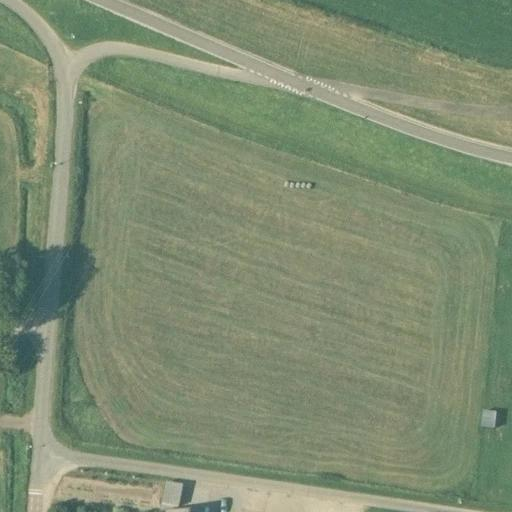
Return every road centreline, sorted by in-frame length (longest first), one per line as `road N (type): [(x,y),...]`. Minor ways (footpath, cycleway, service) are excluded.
road 1 (tertiary): [(38,459),(66,74)]
road 2 (residential): [(416,511),(38,459)]
road 3 (tertiary): [(286,80),(511,161)]
road 4 (tertiary): [(286,80),(115,48),(87,53),(66,74)]
road 5 (tertiary): [(100,0),(286,80)]
